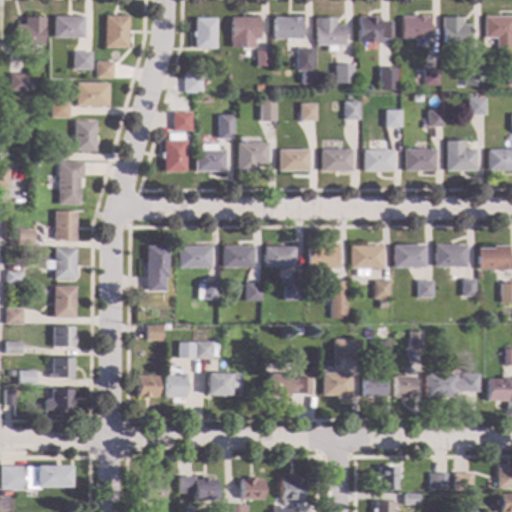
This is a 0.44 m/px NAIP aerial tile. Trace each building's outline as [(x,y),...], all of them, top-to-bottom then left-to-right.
[(126,49),(102,49),(102,16),(126,16),(126,49)] [(82,39),(51,38),(51,17),(82,17),(82,39)] [(511,39),(510,39),(510,52),(495,53),(495,38),(482,38),(482,17),(511,17),(511,39)] [(42,45),(14,45),(14,25),(23,25),(23,18),(42,18),(42,45)] [(257,39),(252,39),(252,48),(229,48),(228,19),(257,18),(257,39)] [(298,39),(271,39),(271,18),(298,18),(298,39)] [(377,23),(388,23),(388,39),(378,40),(378,43),(356,43),(356,18),(377,18),(377,23)] [(426,39),(399,39),(399,18),(426,18),(426,39)] [(213,49),(192,49),(192,19),(213,19),(213,49)] [(332,26),(341,26),(341,46),(312,46),(312,19),(332,19),(332,26)] [(459,25),(467,25),(468,45),(440,45),(440,19),(459,19),(459,25)] [(309,71),(294,71),(294,49),(309,49),(309,71)] [(266,66),(254,66),(254,51),(266,51),(266,66)] [(89,70),(71,70),(71,52),(72,52),(89,52),(89,70)] [(351,71),(339,71),(339,55),(351,55),(351,71)] [(111,80),(93,79),(94,62),(111,63),(111,80)] [(349,64),(331,65),(331,84),(350,84),(349,64)] [(393,90),(377,90),(376,69),(393,69),(393,90)] [(478,86),(462,86),(462,70),(478,70),(478,86)] [(436,87),(414,87),(414,71),(436,71),(436,87)] [(25,93),(7,92),(7,75),(25,75),(25,93)] [(198,93),(182,93),(182,76),(198,76),(198,93)] [(106,108),(74,107),(74,83),(107,84),(106,108)] [(273,122),(258,122),(258,100),(273,99),(273,122)] [(482,115),(466,116),(466,99),(482,99),(482,115)] [(18,125),(0,125),(1,100),(18,101),(18,125)] [(67,120),(48,119),(49,102),(67,103),(67,120)] [(356,121),(341,121),(341,103),(356,103),(356,121)] [(312,121),(297,121),(297,105),(312,105),(312,121)] [(398,128),(382,128),(382,111),(397,111),(398,128)] [(440,127),(424,127),(424,111),(440,111),(440,127)] [(189,131),(170,132),(170,113),(189,113),(189,131)] [(230,139),(216,139),(216,116),(230,116),(230,139)] [(93,152),(71,152),(72,121),(93,122),(93,152)] [(181,141),(183,141),(183,173),(162,173),(161,142),(165,142),(165,134),(181,134),(181,141)] [(214,151),(222,151),(222,173),(192,173),(192,151),(199,151),(199,144),(214,144),(214,151)] [(264,164),(255,164),(255,173),(235,173),(235,144),(264,144),(264,164)] [(66,161),(49,161),(49,149),(67,150),(66,161)] [(305,172),(276,172),(275,151),(305,151),(305,172)] [(348,172),(318,172),(318,151),(348,151),(348,172)] [(390,172),(360,173),(360,151),(390,151),(390,172)] [(432,171),(401,172),(401,151),(432,151),(432,171)] [(473,171),(444,171),(444,151),(473,151),(473,171)] [(511,172),(485,172),(485,151),(511,151),(511,172)] [(81,180),(78,179),(77,206),(56,206),(57,163),(81,163),(81,180)] [(74,241),(52,241),(53,211),(74,212),(74,241)] [(32,247),(15,247),(15,231),(32,231),(32,247)] [(335,269),(328,269),(328,274),(324,278),(314,277),(314,270),(305,270),(305,247),(320,247),(320,244),(335,244),(335,269)] [(464,267),(433,268),(432,245),(463,245),(464,267)] [(422,268),(391,268),(390,246),(422,246),(422,268)] [(507,270),(476,271),(476,249),(491,249),(491,247),(506,246),(507,270)] [(165,278),(162,278),(162,292),(145,292),(144,247),(165,247),(165,278)] [(207,268),(176,269),(176,247),(207,247),(207,268)] [(250,267),(219,268),(219,248),(250,247),(250,267)] [(292,268),(261,268),(261,248),(292,247),(292,268)] [(380,269),(366,269),(366,277),(353,277),(353,269),(348,270),(347,247),(379,247),(380,269)] [(73,280),(52,280),(52,270),(43,270),(43,261),(52,261),(52,248),(74,249),(73,280)] [(20,285),(3,285),(4,272),(20,272),(20,285)] [(472,297),(461,297),(460,280),(472,280),(472,297)] [(388,300),(384,300),(384,309),(377,309),(377,300),(371,300),(370,281),(387,281),(388,300)] [(344,319),(327,319),(327,282),(344,282),(344,319)] [(429,298),(415,298),(415,282),(429,282),(429,298)] [(297,301),(282,302),(282,284),(297,283),(297,301)] [(215,301),(195,301),(195,284),(215,284),(215,301)] [(258,302),(242,302),(242,284),(258,284),(258,302)] [(511,303),(498,303),(498,284),(511,284),(511,303)] [(72,319),(50,318),(51,287),(73,287),(72,319)] [(21,310),(21,325),(3,325),(3,310),(21,310)] [(159,341),(145,342),(144,326),(158,326),(159,341)] [(72,348),(51,348),(51,327),(72,327),(72,348)] [(418,350),(407,350),(407,333),(418,332),(418,350)] [(357,360),(331,361),(331,341),(357,340),(357,360)] [(19,355),(3,355),(3,342),(19,342),(19,355)] [(210,344),(216,344),(216,359),(210,359),(210,360),(193,361),(193,342),(210,342),(210,344)] [(191,359),(177,359),(176,344),(191,343),(191,359)] [(388,362),(376,362),(376,346),(387,346),(388,362)] [(511,367),(502,367),(502,350),(511,349),(511,367)] [(176,360),(172,365),(167,362),(171,357),(176,360)] [(71,367),(74,367),(74,372),(71,372),(71,378),(48,378),(48,374),(50,374),(50,359),(71,359),(71,367)] [(33,387),(16,387),(16,371),(33,371),(33,387)] [(237,397),(205,397),(205,374),(237,373),(237,397)] [(183,398),(164,398),(163,377),(179,376),(179,374),(182,374),(183,398)] [(287,382),(293,382),(293,379),(308,379),(308,395),(293,395),(293,392),(287,392),(287,399),(265,399),(265,375),(287,374),(287,382)] [(347,399),(334,399),(334,397),(321,397),(321,375),(347,374),(347,399)] [(379,398),(361,398),(361,377),(376,377),(375,374),(379,374),(379,398)] [(476,393),(453,393),(453,398),(423,399),(423,375),(453,374),(454,379),(459,379),(459,375),(476,375),(476,393)] [(155,398),(136,399),(136,377),(155,376),(155,398)] [(411,399),(392,399),(392,377),(410,377),(411,399)] [(504,402),(485,402),(485,380),(500,380),(500,377),(504,377),(504,402)] [(71,410),(43,410),(43,401),(49,401),(49,389),(71,390),(71,410)] [(12,406),(2,406),(2,391),(13,391),(12,406)] [(68,489),(36,489),(36,491),(0,491),(0,465),(69,466),(68,489)] [(399,480),(395,480),(395,491),(376,491),(376,468),(399,468),(399,480)] [(511,489),(494,489),(494,469),(511,469),(511,489)] [(444,489),(427,489),(427,473),(444,473),(444,489)] [(470,491),(451,491),(451,474),(470,474),(470,491)] [(192,481),(199,480),(199,478),(206,478),(206,481),(215,481),(215,501),(192,501),(192,494),(176,494),(176,476),(192,476),(192,481)] [(301,500),(278,500),(278,480),(285,480),(285,477),(301,477),(301,500)] [(156,480),(163,480),(163,499),(141,500),(141,481),(149,481),(149,478),(156,478),(156,480)] [(253,480),(261,480),(261,500),(238,500),(238,480),(245,480),(245,478),(253,478),(253,480)] [(417,505),(401,506),(401,495),(417,495),(417,505)] [(511,511),(497,511),(497,506),(493,506),(493,499),(498,499),(498,495),(511,495),(511,511)] [(389,511),(373,511),(373,503),(389,503),(389,511)]
